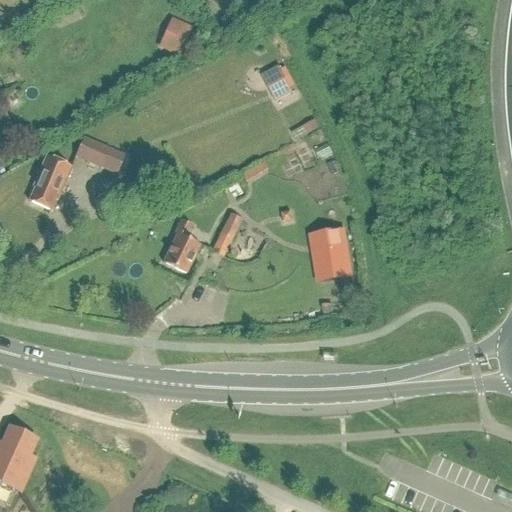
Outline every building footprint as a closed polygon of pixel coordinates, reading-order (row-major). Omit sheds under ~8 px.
[(158,51),(180,59),(191,28),(169,20),(158,51)] [(261,78),(274,104),(292,95),(279,69),(261,78)] [(328,131),(319,136),(327,150),(336,145),(328,131)] [(102,172),(102,171),(116,177),(125,157),(111,151),(83,139),(74,160),(102,172)] [(33,192),(28,204),(49,213),(54,202),(57,203),(71,170),(45,159),(31,191),(33,192)] [(243,222),(230,216),(211,256),(223,262),(243,222)] [(176,239),(163,267),(186,278),(200,248),(185,240),(191,228),(180,222),(173,237),(176,239)] [(350,280),(343,233),(313,237),(321,285),(350,280)] [(0,486),(13,492),(28,458),(35,442),(9,431),(2,446),(0,450),(0,486)]
